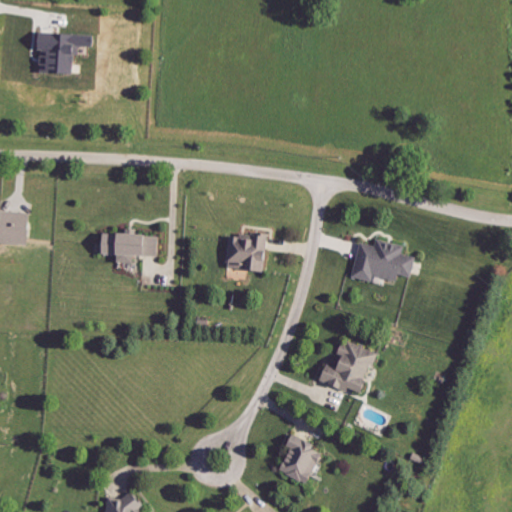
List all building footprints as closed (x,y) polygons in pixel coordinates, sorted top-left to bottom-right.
[(38,215),(8,211),(5,243),(34,246),(38,215)] [(166,257),(167,236),(109,233),(108,255),(126,256),(125,263),(141,264),(142,256),(166,257)] [(236,233),(232,269),(270,273),(271,262),(276,263),(277,253),(273,252),(274,238),(236,233)] [(359,278),(378,282),(380,277),(405,282),(406,275),(420,278),(424,258),(410,255),(412,246),(383,240),(382,247),(366,244),(359,278)] [(384,354),(352,340),(344,357),(347,358),(343,368),(334,364),(326,382),(355,394),(358,389),(372,395),(377,383),(372,381),(384,354)] [(299,450),(289,473),(317,486),(332,450),(299,436),(294,448),(299,450)] [(122,500),(107,511),(149,511),(147,509),(151,505),(139,492),(125,503),(122,500)]
